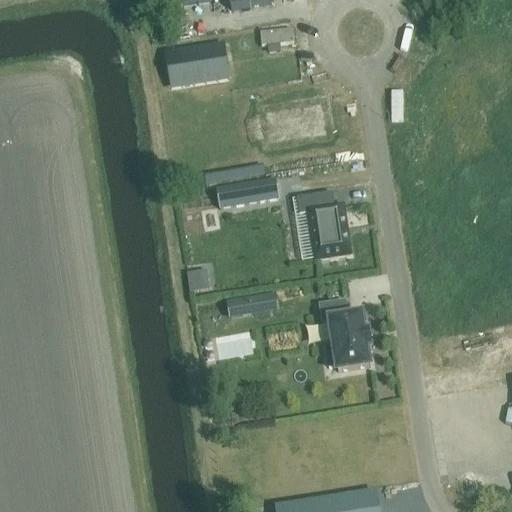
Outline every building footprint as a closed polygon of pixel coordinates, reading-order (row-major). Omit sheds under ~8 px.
[(271,7),(269,0),(168,0),(170,11),(229,1),(231,13),(271,7)] [(201,50),(165,56),(170,87),(206,82),(201,50)] [(264,98),(271,136),(330,127),(323,88),(264,98)] [(256,185),(217,192),(220,212),(259,205),(256,185)] [(335,211),(333,196),(297,201),(300,218),(310,216),(317,262),(350,257),(343,210),(335,211)] [(254,317),(277,313),(274,296),(251,300),(254,317)] [(368,353),(372,352),(369,335),(365,336),(363,318),(348,321),(345,305),(320,309),(323,326),(330,325),(333,347),(325,348),(329,372),(337,371),(338,375),(371,370),(368,353)] [(276,510),(276,511),(378,511),(376,495),(276,510)]
